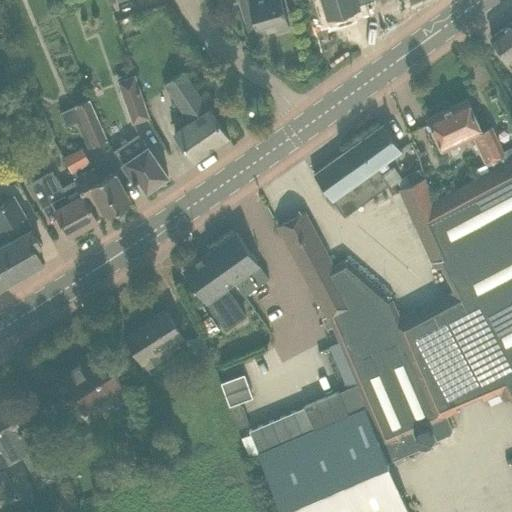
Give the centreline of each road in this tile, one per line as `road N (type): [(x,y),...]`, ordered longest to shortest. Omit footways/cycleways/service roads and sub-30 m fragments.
road 1 (secondary): [(0,328),(304,126)]
road 2 (secondary): [(304,126),(477,0)]
road 3 (residential): [(304,126),(181,0)]
